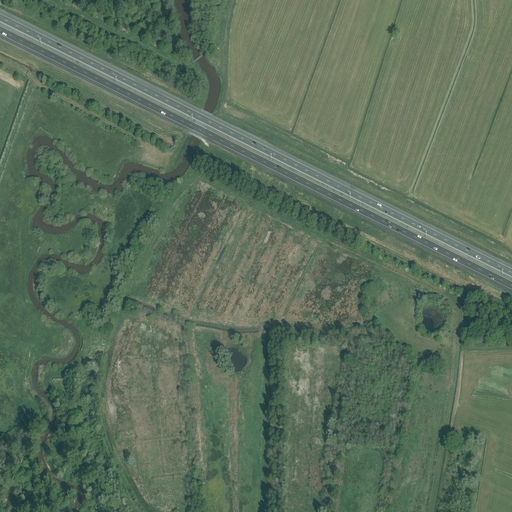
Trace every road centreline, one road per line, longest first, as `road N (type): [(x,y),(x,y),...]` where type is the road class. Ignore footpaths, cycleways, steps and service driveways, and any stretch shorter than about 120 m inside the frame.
road 1 (motorway): [(0,30),(511,285)]
road 2 (motorway): [(511,270),(0,17)]
